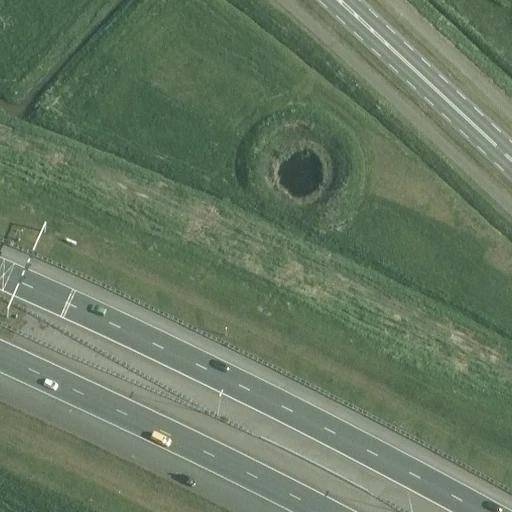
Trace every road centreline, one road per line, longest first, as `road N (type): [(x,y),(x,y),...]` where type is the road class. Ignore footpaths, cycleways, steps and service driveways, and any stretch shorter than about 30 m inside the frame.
road 1 (motorway): [(499,511),(109,315),(0,269)]
road 2 (motorway): [(0,359),(316,511)]
road 3 (primary): [(511,158),(341,0)]
